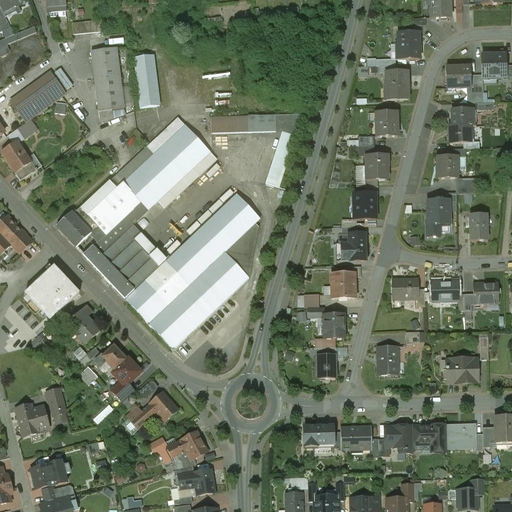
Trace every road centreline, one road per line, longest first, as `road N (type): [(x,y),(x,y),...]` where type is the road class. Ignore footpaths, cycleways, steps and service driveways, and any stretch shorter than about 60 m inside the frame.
road 1 (secondary): [(356,0),(254,378)]
road 2 (residential): [(388,249),(443,48),(463,33),(511,29)]
road 3 (residential): [(54,247),(173,371),(225,397)]
road 4 (residential): [(346,407),(511,403)]
road 5 (residential): [(346,407),(388,249)]
road 6 (residential): [(0,382),(31,511)]
road 7 (residential): [(388,249),(511,257)]
